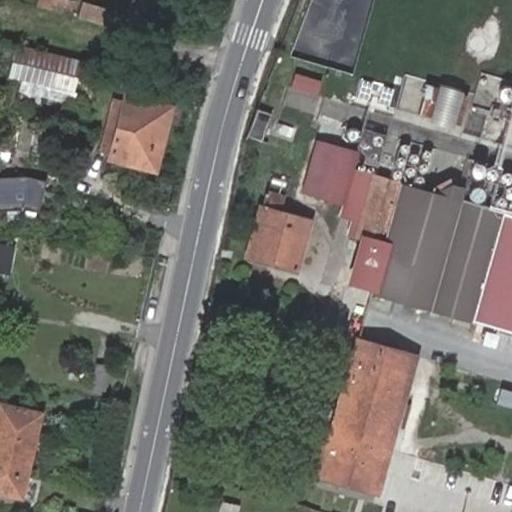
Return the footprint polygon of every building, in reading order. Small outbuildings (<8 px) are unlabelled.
[(51,0),(49,10),(71,15),(74,0),(51,0)] [(82,0),(77,17),(107,25),(112,9),(82,0)] [(21,51),(16,74),(79,89),(84,67),(21,51)] [(470,100),(430,89),(420,125),(461,136),(470,100)] [(158,170),(174,109),(134,98),(118,159),(158,170)] [(255,110),(247,142),(267,147),(274,115),(255,110)] [(360,158),(316,146),(302,199),(346,210),(360,158)] [(0,174),(0,208),(43,212),(45,178),(0,174)] [(373,293),(372,297),(511,337),(511,220),(356,176),(343,222),(353,226),(348,242),(360,245),(385,252),(373,293)] [(270,188),(250,261),(296,274),(312,214),(283,206),(286,191),(270,188)] [(385,252),(360,245),(349,286),(373,293),(385,252)] [(377,496),(415,357),(363,342),(331,459),(313,453),(306,477),(377,496)] [(44,420),(5,414),(0,436),(0,497),(28,504),(44,420)]
